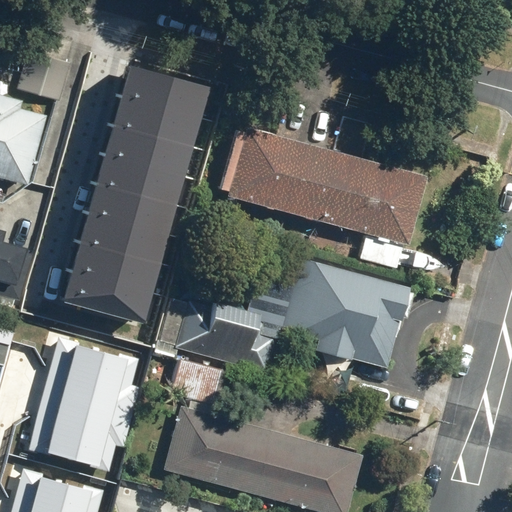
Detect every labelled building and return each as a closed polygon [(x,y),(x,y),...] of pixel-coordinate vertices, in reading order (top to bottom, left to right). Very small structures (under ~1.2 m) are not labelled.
[(35,46),(21,86),(58,100),(73,60),(35,46)] [(137,69),(76,301),(138,317),(199,85),(137,69)] [(0,177),(21,183),(26,168),(53,176),(62,146),(34,138),(41,113),(15,106),(17,98),(0,93),(0,177)] [(241,125),(222,194),(361,232),(354,256),(394,267),(420,174),(241,125)] [(0,280),(23,287),(35,247),(0,237),(0,280)] [(313,339),(310,348),(381,367),(404,285),(294,255),(287,280),(253,271),(242,308),(210,299),(207,306),(168,295),(155,341),(261,371),(272,332),(278,333),(279,329),(313,339)] [(0,367),(10,331),(0,327),(0,367)] [(58,339),(32,442),(102,460),(107,440),(121,444),(138,379),(130,377),(135,359),(58,339)] [(177,356),(167,391),(208,403),(218,367),(177,356)] [(176,403),(158,469),(321,511),(344,511),(360,452),(176,403)] [(26,469),(14,511),(104,511),(106,508),(98,506),(103,488),(26,469)]
